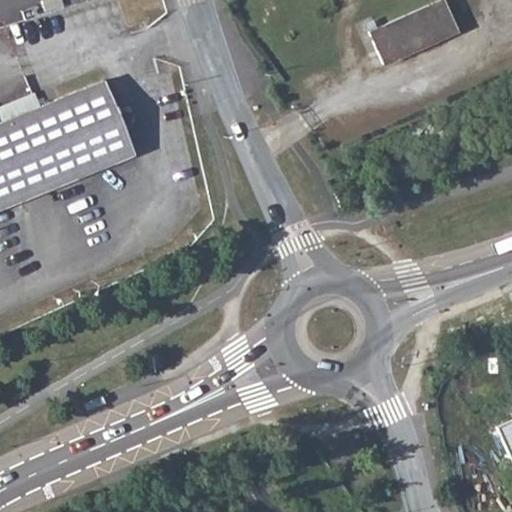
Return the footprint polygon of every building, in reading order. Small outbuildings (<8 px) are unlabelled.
[(59,0),(43,0),(40,1),(44,12),(61,6),(59,0)] [(308,0),(252,0),(265,27),(311,6),(308,0)] [(435,0),(368,27),(382,63),(459,32),(446,0),(435,0)] [(0,208),(132,155),(124,136),(111,104),(101,81),(0,121),(0,208)] [(111,104),(124,136),(135,113),(111,104)] [(454,376),(453,383),(458,389),(459,395),(463,399),(470,400),(475,396),(476,391),(474,386),(470,385),(466,374),(460,373),(454,376)] [(106,403),(103,394),(85,402),(86,406),(88,410),(106,403)] [(511,418),(497,425),(511,458),(511,418)]
